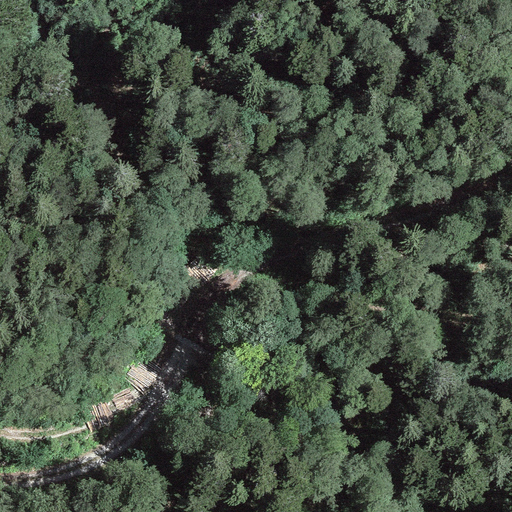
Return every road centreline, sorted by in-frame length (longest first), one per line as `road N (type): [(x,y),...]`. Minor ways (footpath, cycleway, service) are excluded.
road 1 (track): [(511,65),(396,151),(196,243),(178,275),(200,321)]
road 2 (track): [(511,185),(269,258),(226,286),(200,321)]
road 3 (track): [(511,328),(329,295),(262,296),(200,321)]
road 4 (track): [(200,321),(150,417),(120,447),(89,465),(0,483)]
road 5 (track): [(0,431),(77,428),(182,355)]
road 6 (track): [(200,321),(211,395),(180,511)]
